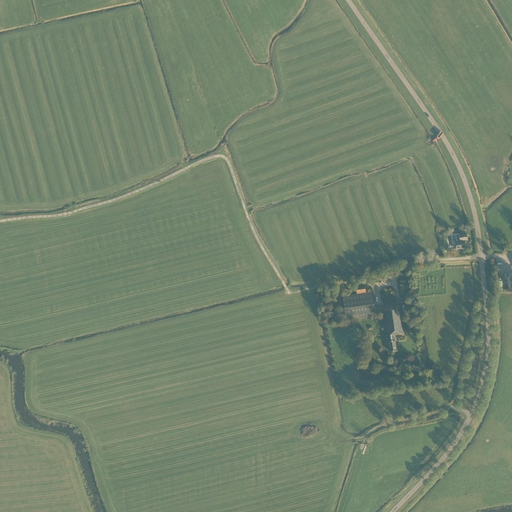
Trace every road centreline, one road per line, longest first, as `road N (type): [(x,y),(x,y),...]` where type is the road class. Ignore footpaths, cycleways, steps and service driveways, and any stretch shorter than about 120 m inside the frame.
road 1 (track): [(373,288),(355,282),(288,292),(224,157),(103,203),(0,221)]
road 2 (tertiary): [(481,257),(455,159),(347,0)]
road 3 (tertiary): [(392,511),(448,452),(479,397),(489,333),(481,257)]
